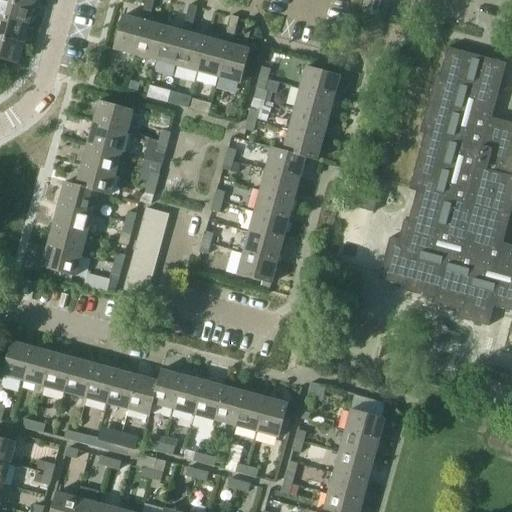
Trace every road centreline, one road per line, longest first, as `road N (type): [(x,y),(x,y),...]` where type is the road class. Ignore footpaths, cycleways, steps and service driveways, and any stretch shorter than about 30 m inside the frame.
road 1 (residential): [(157,295),(141,345),(0,308)]
road 2 (residential): [(0,126),(42,88),(66,0)]
